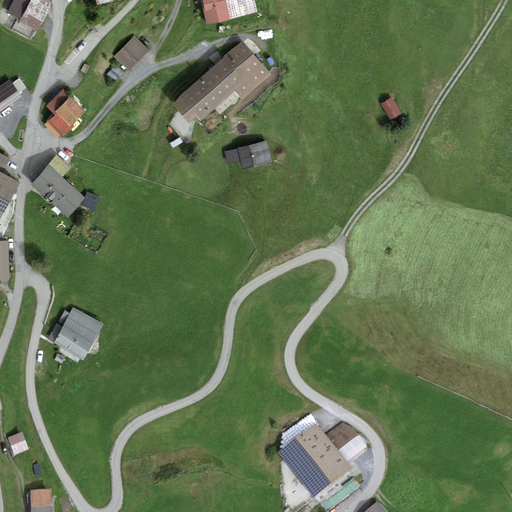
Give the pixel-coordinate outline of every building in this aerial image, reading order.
[(13,0),(7,12),(20,19),(30,0),(13,0)] [(30,0),(20,19),(19,22),(37,32),(52,2),(48,0),(30,0)] [(201,0),(208,25),(258,13),(254,0),(201,0)] [(135,37),(116,57),(129,70),(148,50),(135,37)] [(244,42),(174,101),(191,122),(198,116),(202,119),(235,91),(242,100),(272,75),(244,42)] [(0,112),(22,97),(10,80),(0,86),(0,112)] [(63,89),(46,106),(54,115),(48,122),(60,135),(64,138),(75,126),(73,124),(86,112),(63,89)] [(389,98),(380,104),(392,121),(401,114),(389,98)] [(60,135),(48,122),(44,125),(57,138),(60,135)] [(268,141),(225,152),(228,163),(242,160),(244,169),(273,161),(268,141)] [(0,154),(0,172),(3,174),(10,158),(0,153),(0,154)] [(0,218),(19,182),(3,174),(0,172),(0,154),(0,153),(0,218)] [(71,168),(57,155),(31,184),(43,195),(42,197),(50,204),(51,202),(68,217),(85,197),(73,187),(75,186),(67,179),(66,180),(63,177),(71,168)] [(88,192),(82,206),(95,211),(101,198),(88,192)] [(9,241),(0,241),(0,280),(9,280),(9,241)] [(103,325),(73,308),(70,314),(65,311),(59,321),(64,324),(62,327),(56,323),(47,339),(83,360),(103,325)] [(64,357),(57,354),(54,360),(62,363),(64,357)] [(324,437),(316,427),(278,456),(315,504),(352,476),(337,456),(356,441),(342,423),(324,437)] [(23,436),(9,441),(16,458),(29,453),(23,436)] [(32,493),(31,511),(52,511),(53,493),(32,493)]
